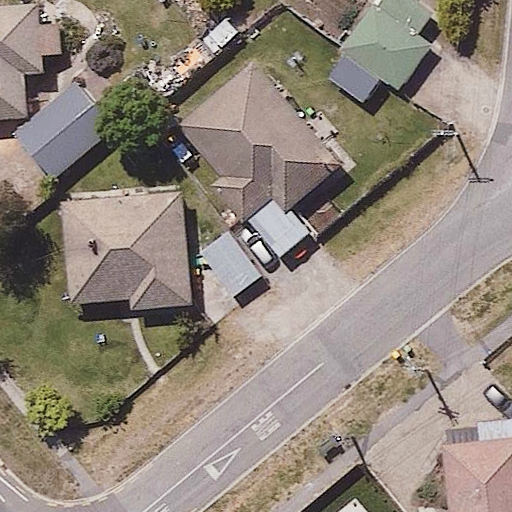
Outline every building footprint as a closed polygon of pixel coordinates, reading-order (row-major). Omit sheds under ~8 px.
[(306,0),(301,7),(405,87),(439,42),(426,32),(446,6),(437,0),(306,0)] [(0,4),(0,109),(37,108),(36,73),(60,72),(57,3),(0,4)] [(178,134),(290,257),(331,220),(307,193),(347,156),(259,60),(178,134)] [(136,116),(96,66),(18,128),(58,179),(136,116)] [(72,193),(76,292),(137,290),(138,305),(208,302),(203,188),(72,193)] [(273,268),(238,226),(207,252),(242,294),(273,268)] [(511,511),(511,407),(481,409),(483,431),(463,432),(467,511),(511,511)]
